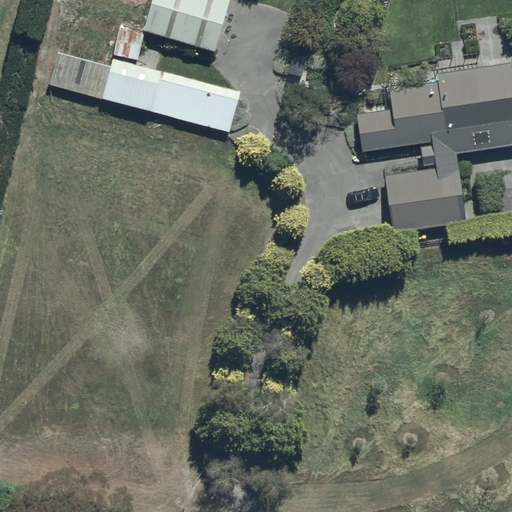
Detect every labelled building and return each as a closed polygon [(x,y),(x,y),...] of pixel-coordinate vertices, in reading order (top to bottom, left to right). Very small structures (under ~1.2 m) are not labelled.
[(150,0),(143,24),(213,45),(227,0),(150,0)] [(111,47),(136,54),(144,28),(119,21),(111,47)] [(56,46),(47,79),(229,129),(238,95),(56,46)] [(286,69),(301,73),(307,55),(293,50),(286,69)] [(432,137),(436,164),(384,171),(392,228),(464,217),(454,149),(511,140),(511,62),(511,57),(436,68),(437,76),(388,83),(391,105),(356,110),(361,147),(432,137)]
